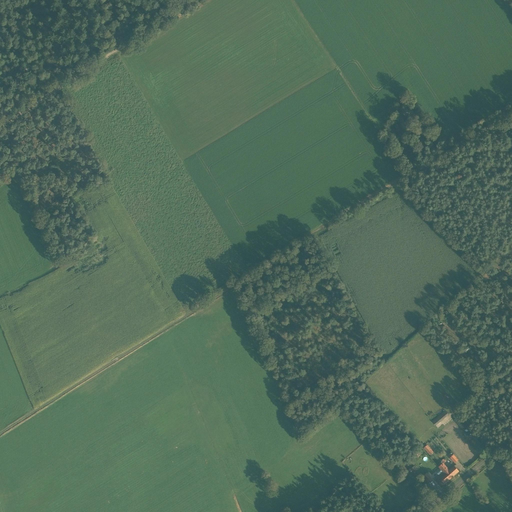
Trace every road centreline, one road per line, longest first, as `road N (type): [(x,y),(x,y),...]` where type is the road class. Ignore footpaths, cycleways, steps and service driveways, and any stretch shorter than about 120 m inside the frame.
road 1 (track): [(0,433),(511,111)]
road 2 (track): [(0,129),(204,0)]
